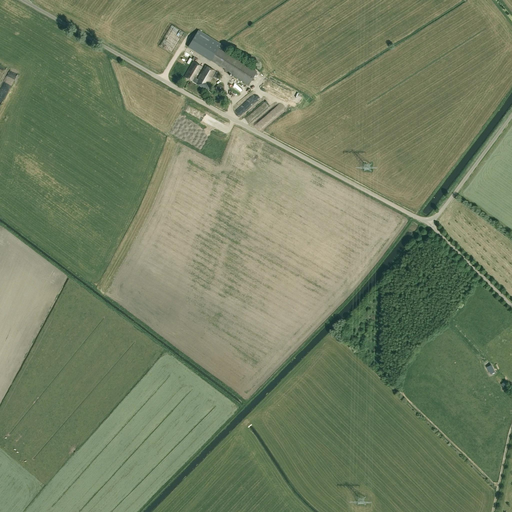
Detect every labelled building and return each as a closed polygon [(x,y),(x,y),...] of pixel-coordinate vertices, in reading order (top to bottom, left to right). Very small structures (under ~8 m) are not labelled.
[(200,37),(193,56),(201,59),(208,40),(200,37)] [(257,72),(218,48),(211,60),(225,69),(225,70),(249,85),(257,72)] [(195,83),(208,91),(211,86),(208,84),(215,72),(205,66),(197,80),(195,79),(202,67),(193,62),(184,77),(195,83)] [(232,89),(240,92),(243,85),(235,82),(232,89)] [(218,84),(215,88),(217,92),(223,91),(223,86),(218,84)] [(259,132),(285,111),(281,106),(255,127),(259,132)] [(263,107),(252,117),(256,121),(267,111),(263,107)] [(205,122),(208,117),(194,108),(191,113),(205,122)] [(209,125),(217,127),(218,122),(211,119),(209,125)]
